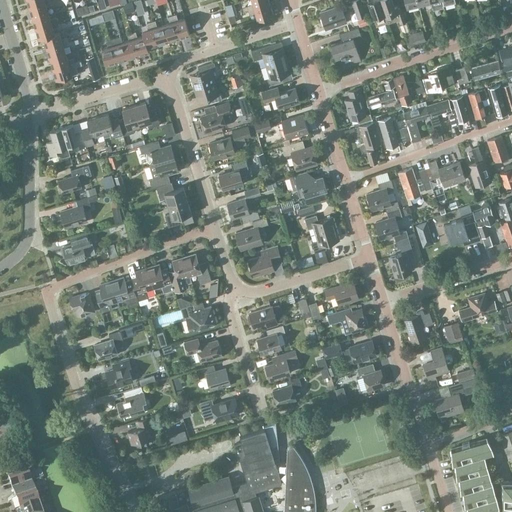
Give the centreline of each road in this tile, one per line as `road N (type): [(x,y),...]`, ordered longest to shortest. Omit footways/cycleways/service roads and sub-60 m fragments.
road 1 (residential): [(129,511),(46,294),(214,228)]
road 2 (residential): [(319,92),(511,28)]
road 3 (residential): [(345,180),(511,120)]
road 4 (residential): [(0,268),(27,238),(30,116)]
road 5 (residential): [(164,83),(214,228)]
road 6 (residential): [(427,443),(380,298)]
road 7 (residential): [(164,83),(184,59),(298,23)]
road 8 (residential): [(231,288),(255,292),(369,258)]
road 9 (residential): [(30,116),(144,81),(164,83)]
road 10 (residential): [(380,298),(511,255)]
road 11 (residential): [(262,417),(234,328),(231,288)]
